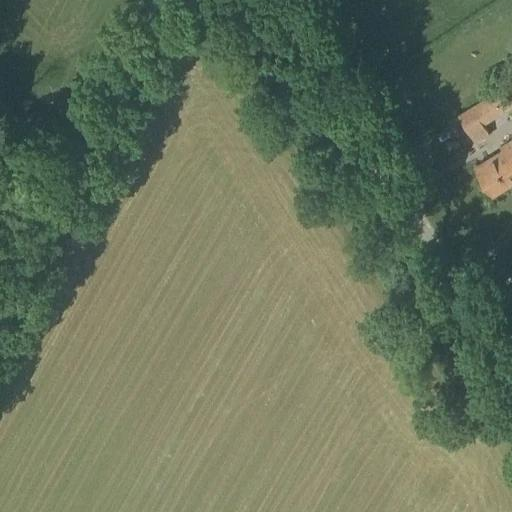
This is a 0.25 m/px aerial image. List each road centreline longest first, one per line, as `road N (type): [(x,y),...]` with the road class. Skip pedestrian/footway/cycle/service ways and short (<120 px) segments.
road 1 (unclassified): [(511,386),(267,0)]
road 2 (unclassified): [(0,263),(152,0)]
